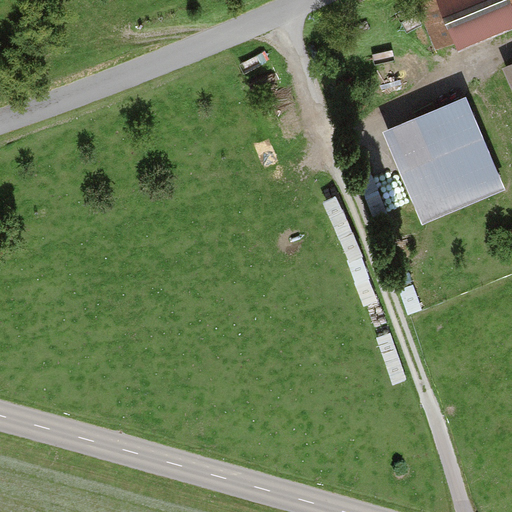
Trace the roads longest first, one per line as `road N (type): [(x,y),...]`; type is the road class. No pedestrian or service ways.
road 1 (track): [(288,8),(468,511)]
road 2 (tertiary): [(0,417),(340,511)]
road 3 (residential): [(308,0),(134,75),(0,121)]
road 4 (track): [(336,143),(511,54)]
